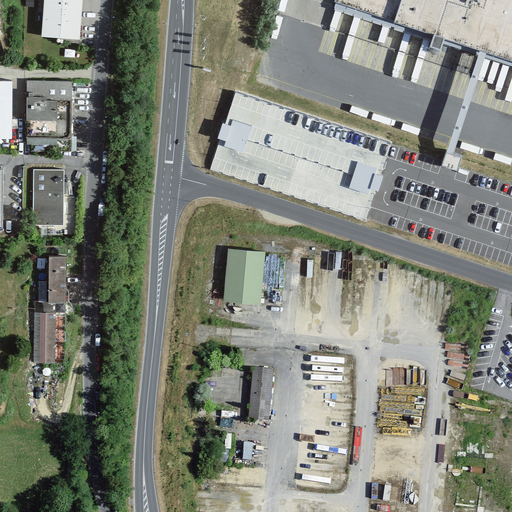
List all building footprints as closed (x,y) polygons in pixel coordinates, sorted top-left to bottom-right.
[(44,0),(42,38),(83,41),(85,0),(44,0)] [(511,0),(335,0),(511,57),(511,0)] [(0,146),(9,147),(11,88),(0,87),(0,146)] [(25,88),(24,146),(72,147),(72,88),(25,88)] [(444,162),(458,167),(462,155),(449,150),(444,162)] [(64,171),(34,171),(34,224),(64,224),(64,171)] [(228,248),(223,299),(261,303),(265,251),(228,248)] [(68,256),(49,256),(49,300),(35,300),(34,362),(67,362),(68,256)] [(273,371),(255,369),(250,417),(268,419),(273,371)] [(371,498),(397,501),(399,487),(373,483),(371,498)]
